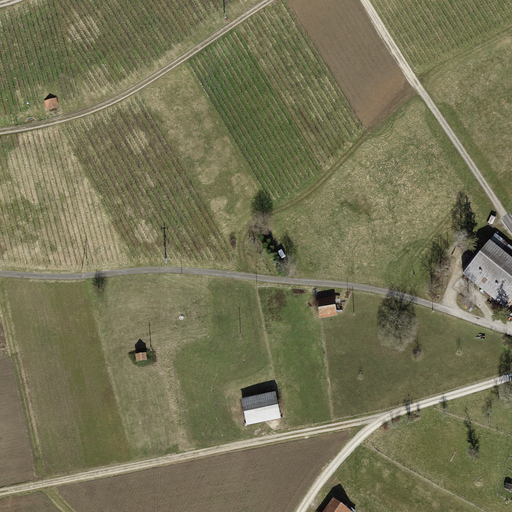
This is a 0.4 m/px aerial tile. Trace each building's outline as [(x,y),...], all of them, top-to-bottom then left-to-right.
[(53,96),(43,99),(46,109),(56,107),(53,96)] [(511,247),(496,236),(465,276),(507,309),(511,303),(511,247)] [(335,297),(317,300),(320,319),(339,315),(335,297)] [(276,392),(241,400),(248,428),(282,421),(276,392)] [(353,511),(335,499),(325,511),(353,511)]
